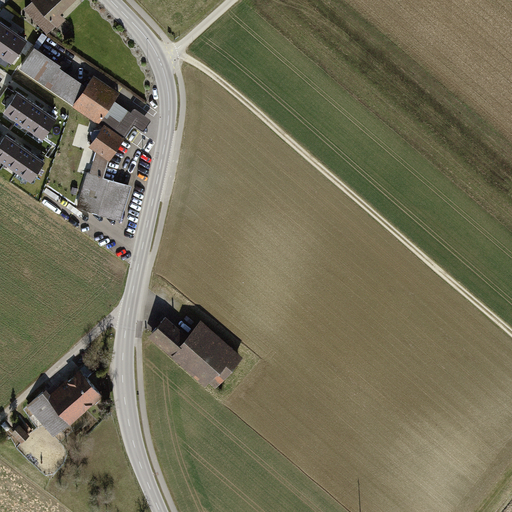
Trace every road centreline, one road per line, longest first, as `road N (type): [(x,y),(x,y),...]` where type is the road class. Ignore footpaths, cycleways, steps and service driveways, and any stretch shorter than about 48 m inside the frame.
road 1 (secondary): [(161,511),(126,405),(124,358),(167,138),(160,61)]
road 2 (track): [(177,49),(511,333)]
road 3 (track): [(0,420),(111,320),(128,317)]
